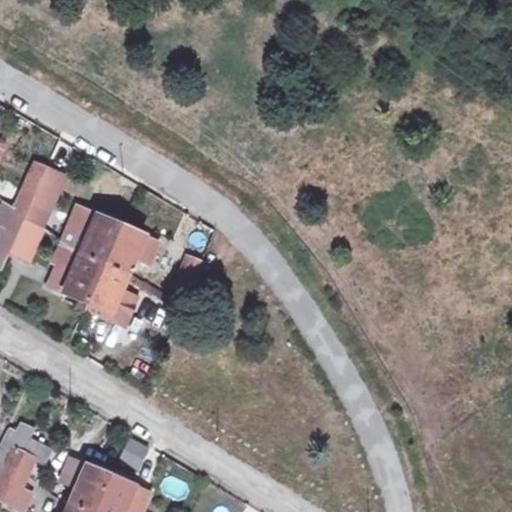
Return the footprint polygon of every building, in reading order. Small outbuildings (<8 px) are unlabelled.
[(55,214),(48,211),(63,176),(47,168),(43,178),(27,214),(25,219),(27,220),(46,228),(48,229),(55,214)] [(16,209),(27,214),(43,178),(32,173),(16,209)] [(0,268),(3,269),(25,219),(27,214),(16,209),(5,202),(0,213),(0,224),(3,226),(0,232),(0,268)] [(90,232),(97,216),(86,211),(79,227),(90,232)] [(80,255),(104,265),(121,226),(97,216),(90,232),(80,255)] [(31,261),(46,228),(27,220),(13,253),(31,261)] [(149,265),(159,243),(121,226),(104,265),(128,276),(135,260),(149,265)] [(88,304),(104,265),(80,255),(70,248),(63,242),(54,262),(60,265),(50,288),(63,293),(88,304)] [(191,292),(194,286),(202,264),(188,258),(178,286),(180,287),(175,299),(186,305),(191,292)] [(136,299),(121,292),(128,276),(104,265),(88,304),(85,310),(114,322),(124,327),(136,299)] [(196,321),(206,298),(191,292),(186,305),(181,315),(196,321)] [(181,315),(186,305),(175,299),(167,317),(178,322),(181,315)] [(30,440),(35,430),(21,424),(17,433),(11,430),(0,452),(0,457),(18,466),(30,440)] [(46,465),(53,450),(30,440),(18,466),(16,471),(27,476),(34,460),(46,465)] [(16,471),(18,466),(0,457),(0,500),(2,502),(16,471)] [(83,511),(95,511),(110,478),(85,467),(71,461),(62,483),(76,490),(69,506),(83,511)] [(23,511),(32,493),(21,489),(27,476),(16,471),(2,502),(23,511)] [(123,511),(127,505),(134,488),(124,484),(110,478),(95,511),(123,511)] [(137,509),(145,493),(134,488),(127,505),(137,509)]
